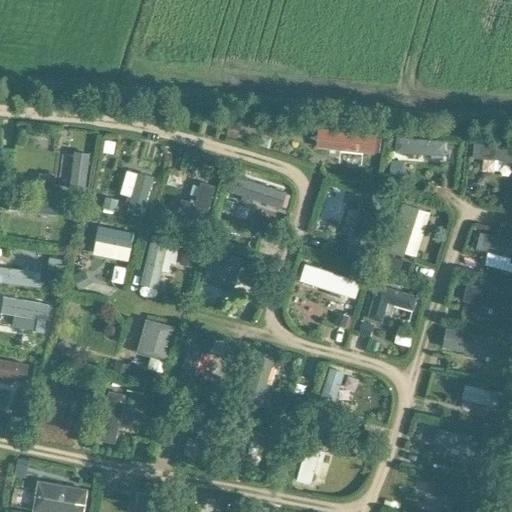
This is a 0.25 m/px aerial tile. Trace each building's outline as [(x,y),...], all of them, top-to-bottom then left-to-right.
[(390,127),(331,125),(331,145),(389,146),(390,127)] [(460,138),(408,136),(407,150),(460,152),(460,138)] [(511,163),(511,153),(492,153),(491,162),(511,163)] [(145,188),(153,165),(139,161),(132,184),(145,188)] [(343,211),(353,181),(343,178),(333,207),(343,211)] [(283,195),(284,183),(249,180),(249,193),(283,195)] [(408,243),(433,248),(443,202),(419,196),(408,243)] [(345,212),(358,216),(362,203),(349,200),(345,212)] [(114,217),(111,231),(144,237),(146,224),(114,217)] [(492,243),(503,244),(501,256),(511,257),(511,230),(494,228),(492,243)] [(258,255),(235,244),(221,273),(245,284),(258,255)] [(352,298),(365,301),(373,271),(319,257),(314,276),(355,286),(352,298)] [(12,264),(11,272),(54,278),(55,270),(12,264)] [(400,291),(401,296),(405,295),(405,313),(427,312),(426,291),(400,291)] [(160,309),(151,344),(181,352),(190,318),(160,309)] [(457,343),(492,344),(492,356),(508,356),(509,331),(457,330),(457,343)] [(0,367),(38,377),(43,358),(0,346),(0,367)] [(177,365),(180,353),(164,349),(161,361),(177,365)] [(343,360),(334,390),(349,394),(358,364),(343,360)] [(98,390),(99,376),(66,373),(65,395),(74,396),(75,388),(98,390)] [(142,375),(140,387),(156,389),(158,378),(142,375)] [(497,402),(511,405),(511,404),(511,382),(479,378),(476,392),(498,395),(497,402)] [(6,450),(2,484),(16,486),(20,451),(6,450)] [(46,486),(51,465),(41,463),(37,484),(46,486)] [(474,493),(477,482),(448,474),(445,485),(474,493)] [(212,483),(198,511),(228,511),(237,495),(212,483)] [(171,511),(175,490),(162,488),(158,511),(171,511)]
